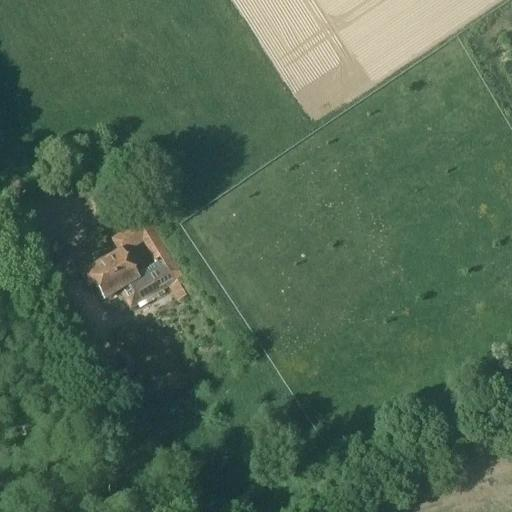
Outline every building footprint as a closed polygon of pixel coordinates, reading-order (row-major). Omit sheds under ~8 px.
[(174,270),(153,236),(141,243),(161,277),(174,270)] [(118,257),(86,276),(93,287),(103,304),(118,295),(129,312),(146,302),(135,284),(118,257)] [(161,277),(149,284),(156,295),(180,281),(174,270),(161,277)] [(149,284),(145,278),(135,284),(146,302),(156,295),(149,284)] [(88,279),(85,281),(89,289),(93,287),(88,279)]
